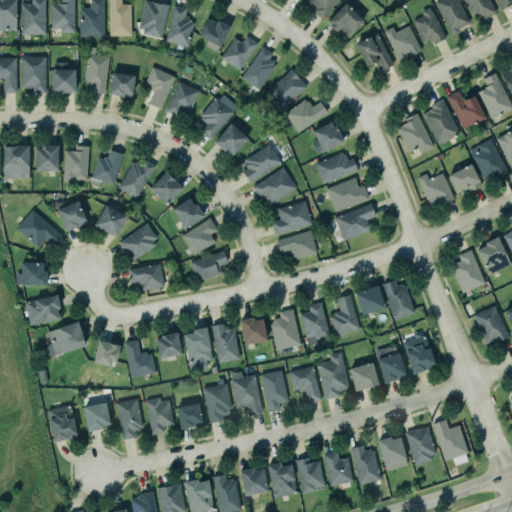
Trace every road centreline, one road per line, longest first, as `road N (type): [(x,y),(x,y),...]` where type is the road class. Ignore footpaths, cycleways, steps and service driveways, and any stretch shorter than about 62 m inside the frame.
road 1 (tertiary): [(502,475),(360,110),(312,52),(236,0)]
road 2 (residential): [(511,200),(351,267),(127,316),(97,306),(83,267)]
road 3 (residential): [(97,471),(379,413),(511,361)]
road 4 (residential): [(262,291),(226,200),(178,150),(93,121),(0,121)]
road 5 (residential): [(360,110),(511,34)]
